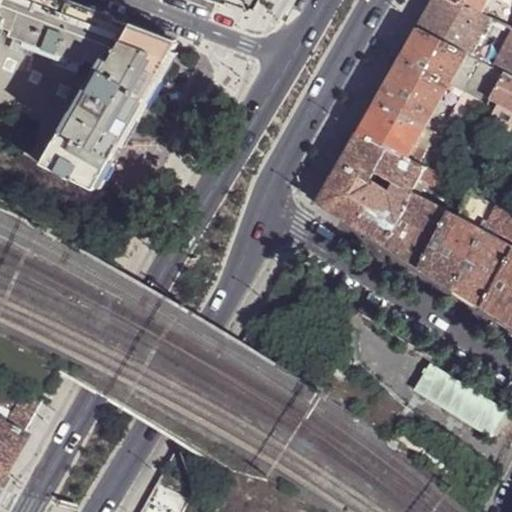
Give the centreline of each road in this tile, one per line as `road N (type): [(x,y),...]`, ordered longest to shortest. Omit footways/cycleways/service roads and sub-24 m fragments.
road 1 (secondary): [(288,63),(24,511)]
road 2 (secondary): [(97,511),(211,323),(259,214)]
road 3 (residential): [(259,214),(511,369)]
road 4 (secondary): [(259,214),(379,0)]
road 5 (residential): [(288,63),(137,0)]
